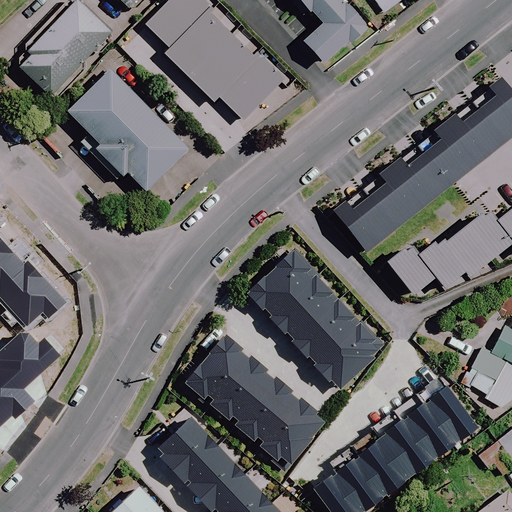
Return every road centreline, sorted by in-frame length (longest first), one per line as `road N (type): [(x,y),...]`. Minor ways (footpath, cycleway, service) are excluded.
road 1 (residential): [(155,305),(262,186),(495,0)]
road 2 (residential): [(13,511),(88,421),(155,305)]
road 3 (unclassified): [(0,146),(155,305)]
